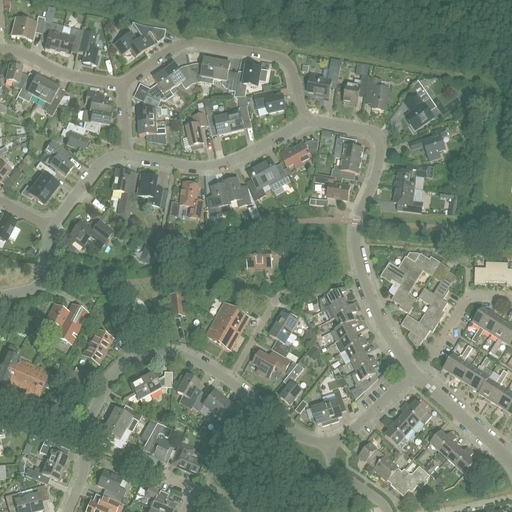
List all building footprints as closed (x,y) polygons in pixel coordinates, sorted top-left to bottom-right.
[(41,36),(44,23),(45,20),(38,18),(36,25),(15,20),(11,37),(32,42),(34,34),(41,36)] [(64,28),(51,25),(50,25),(44,23),(41,36),(41,37),(48,39),(45,51),(57,54),(64,28)] [(157,44),(164,39),(165,31),(131,25),(141,38),(136,42),(130,33),(113,45),(122,57),(130,51),(135,59),(155,46),(147,34),(149,33),(152,37),(154,37),(157,44)] [(83,33),(71,30),(64,28),(57,54),(70,57),(73,45),(80,46),(83,33)] [(83,33),(80,46),(79,51),(85,53),(82,64),(96,68),(100,52),(94,50),(95,46),(94,44),(96,36),(83,33)] [(214,81),(217,62),(204,60),(202,73),(197,72),(197,69),(190,71),(194,85),(201,83),(201,79),(214,81)] [(338,81),(340,69),(341,62),(332,61),(328,82),(321,81),(321,78),(311,76),(308,94),(322,96),(321,98),(328,99),(332,80),(338,81)] [(235,93),(237,79),(228,77),(230,64),(217,62),(214,81),(222,82),(222,84),(226,90),(228,91),(228,92),(235,93)] [(194,85),(190,71),(183,72),(184,75),(182,76),(175,65),(164,73),(175,88),(180,85),(185,91),(194,85)] [(371,67),(357,65),(355,73),(369,75),(371,67)] [(21,90),(24,85),(19,84),(22,70),(9,67),(6,82),(13,84),(11,88),(21,90)] [(265,71),(261,70),(246,67),(244,80),(237,79),(235,93),(234,99),(245,98),(247,87),(258,89),(259,80),(264,80),(266,79),(267,73),(265,71)] [(170,92),(175,88),(164,73),(154,80),(157,86),(150,91),(147,97),(150,99),(160,103),(161,101),(164,103),(173,97),(170,92)] [(366,94),(369,78),(361,76),(360,82),(355,81),(354,86),(347,85),(344,103),(357,106),(359,92),(366,94)] [(39,100),(48,83),(36,77),(30,88),(24,85),(21,90),(17,98),(28,104),(32,97),(39,100)] [(371,80),(368,96),(366,105),(372,106),(372,110),(385,113),(389,91),(380,90),(381,82),(371,80)] [(48,83),(39,100),(45,103),(41,111),(46,114),(45,115),(52,118),(60,103),(53,100),(59,89),(48,83)] [(423,105),(416,96),(416,95),(423,91),(417,83),(403,101),(412,113),(406,117),(415,131),(433,119),(429,113),(435,109),(430,101),(423,105)] [(89,112),(111,116),(108,116),(110,104),(100,103),(101,96),(87,93),(85,106),(90,107),(89,112)] [(266,94),(254,96),(257,110),(267,108),(269,116),(286,112),(283,97),(267,101),(266,94)] [(156,123),(156,117),(162,117),(161,110),(158,108),(160,104),(160,103),(150,99),(147,97),(144,103),(144,112),(138,112),(138,124),(156,123)] [(472,111),(473,108),(471,105),(465,110),(468,114),(472,111)] [(227,117),(231,135),(244,132),(242,122),(247,121),(244,108),(239,110),(240,114),(227,117)] [(109,128),(111,116),(89,112),(89,113),(92,113),(91,119),(89,119),(85,122),(83,130),(84,130),(97,135),(98,126),(109,128)] [(231,135),(227,117),(221,118),(220,114),(207,117),(210,129),(216,128),(219,137),(231,135)] [(185,148),(190,147),(190,148),(204,145),(200,129),(207,128),(204,115),(193,118),(195,126),(186,128),(188,139),(183,141),(185,148)] [(139,137),(144,137),(152,137),(152,144),(166,146),(166,130),(157,131),(156,123),(138,124),(139,137)] [(84,130),(83,130),(69,124),(63,138),(70,140),(67,147),(84,154),(88,142),(81,139),(84,130)] [(433,139),(423,143),(429,163),(441,159),(439,154),(446,152),(441,137),(447,135),(446,129),(432,134),(433,139)] [(363,151),(355,149),(356,142),(352,141),(346,140),(339,139),(338,139),(337,146),(335,159),(342,160),(361,163),(363,151)] [(70,157),(66,154),(52,143),(45,152),(55,160),(49,167),(65,178),(73,167),(66,162),(70,157)] [(318,144),(312,147),(306,150),(302,143),(280,156),(287,169),(300,162),(303,167),(312,161),(316,159),(318,144)] [(0,156),(0,184),(1,185),(10,172),(4,168),(8,163),(4,160),(2,156),(0,156)] [(359,176),(361,163),(342,160),(341,168),(335,167),(334,171),(332,171),(331,178),(336,179),(346,181),(347,174),(359,176)] [(259,167),(269,185),(276,181),(280,189),(291,184),(285,174),(279,177),(270,161),(259,167)] [(36,185),(51,197),(59,186),(49,179),(53,173),(40,163),(36,169),(44,175),(36,185)] [(426,180),(427,168),(411,166),(407,166),(406,173),(398,172),(395,188),(415,191),(416,179),(424,180),(426,180)] [(262,189),(269,185),(259,167),(247,173),(255,187),(249,191),(254,204),(266,197),(262,189)] [(16,170),(7,182),(13,186),(22,175),(16,170)] [(118,216),(128,224),(137,176),(116,172),(112,192),(122,194),(118,216)] [(350,188),(335,185),(336,179),(331,178),(315,175),(313,183),(322,185),(321,190),(326,191),(329,190),(327,199),(347,202),(350,188)] [(157,179),(144,177),(140,176),(136,197),(149,199),(147,206),(163,209),(166,193),(155,191),(157,179)] [(237,181),(224,184),(225,186),(229,204),(238,202),(239,208),(250,206),(247,192),(246,190),(240,192),(237,181)] [(43,207),(51,197),(36,185),(32,191),(27,187),(21,195),(32,201),(33,199),(43,207)] [(180,205),(180,207),(190,209),(189,219),(201,220),(204,203),(197,202),(199,187),(184,185),(180,205)] [(215,202),(208,203),(212,217),(223,215),(231,212),(230,206),(229,204),(225,186),(212,189),(215,202)] [(393,205),(398,205),(397,212),(421,215),(423,204),(413,203),(415,191),(395,188),(393,205)] [(456,197),(440,195),(439,200),(451,201),(450,213),(448,212),(447,216),(454,217),(456,197)] [(180,207),(180,205),(171,204),(169,217),(178,219),(180,207)] [(3,217),(0,223),(0,239),(6,243),(8,238),(14,242),(20,231),(14,228),(16,224),(3,217)] [(71,236),(69,238),(75,243),(77,241),(84,246),(87,243),(99,252),(107,242),(107,241),(113,233),(99,222),(93,231),(89,228),(88,229),(80,223),(70,236),(71,236)] [(263,246),(247,247),(248,270),(271,270),(271,256),(283,255),(283,242),(263,243),(263,246)] [(190,249),(187,245),(179,249),(182,254),(190,249)] [(138,262),(150,266),(155,254),(156,250),(147,247),(145,246),(144,247),(138,262)] [(415,264),(406,278),(416,284),(423,273),(432,278),(441,264),(431,258),(429,261),(420,255),(420,256),(418,255),(409,254),(407,259),(415,264)] [(389,264),(380,278),(390,284),(392,282),(400,287),(401,287),(406,278),(415,264),(407,259),(406,258),(398,270),(389,264)] [(443,302),(443,301),(458,279),(448,273),(450,270),(441,264),(432,278),(441,284),(433,295),(443,302)] [(496,284),(497,264),(486,264),(486,270),(475,269),(474,286),(486,286),(486,283),(496,284)] [(511,287),(511,270),(508,271),(508,265),(497,264),(496,284),(507,284),(507,287),(511,287)] [(408,296),(416,284),(406,278),(401,287),(400,287),(391,301),(400,307),(399,310),(409,316),(417,302),(408,296)] [(325,312),(330,309),(345,302),(341,295),(347,292),(345,288),(320,301),(325,312)] [(433,295),(424,290),(418,299),(430,307),(425,316),(439,325),(445,315),(442,313),(448,304),(443,301),(443,302),(433,295)] [(171,307),(183,307),(182,295),(170,296),(171,307)] [(335,319),(355,309),(353,305),(348,308),(345,302),(330,309),(335,319)] [(216,321),(241,335),(250,319),(225,304),(216,321)] [(56,338),(70,346),(87,314),(73,307),(69,314),(54,307),(47,321),(61,329),(56,338)] [(183,307),(171,307),(172,318),(184,317),(183,307)] [(341,329),(355,322),(352,315),(357,313),(355,309),(335,319),(340,329),(341,329)] [(481,332),(493,313),(490,311),(488,313),(482,309),(472,324),(480,329),(478,331),(481,332)] [(291,335),(298,324),(295,322),(296,320),(293,318),(293,317),(284,312),(276,326),(291,335)] [(491,336),(501,321),(495,317),(496,315),(493,313),(481,332),(478,331),(475,336),(479,339),(484,332),(491,336)] [(433,334),(439,325),(425,316),(419,325),(407,317),(401,327),(411,333),(409,336),(419,350),(430,332),(433,334)] [(231,352),(241,335),(216,321),(206,338),(231,352)] [(499,344),(511,325),(508,323),(507,325),(501,321),(491,336),(498,340),(497,342),(499,344)] [(340,342),(355,335),(351,328),(357,326),(355,322),(341,329),(340,329),(335,331),(340,342)] [(509,348),(511,343),(511,325),(499,344),(497,342),(493,348),(498,351),(502,343),(509,348)] [(291,350),(288,348),(290,344),(292,344),(294,343),(297,338),(291,335),(276,326),(269,337),(280,344),(278,347),(276,346),(275,348),(273,352),(286,359),(288,356),(291,350)] [(97,331),(82,357),(98,366),(113,340),(97,331)] [(303,342),(312,347),(317,342),(312,331),(305,334),(306,336),(303,342)] [(340,355),(346,352),(365,342),(364,339),(358,341),(355,335),(340,342),(335,345),(340,355)] [(351,363),(365,355),(362,349),(367,346),(365,342),(346,352),(351,363)] [(49,374),(14,358),(17,351),(10,347),(0,369),(0,385),(37,401),(49,374)] [(315,361),(321,354),(314,348),(308,355),(315,361)] [(466,361),(469,356),(465,353),(460,360),(453,356),(443,371),(449,375),(448,377),(451,379),(463,359),(466,361)] [(260,354),(253,365),(259,369),(257,374),(268,381),(275,369),(284,374),(290,364),(274,355),(271,361),(260,354)] [(356,373),(376,363),(374,359),(369,362),(365,355),(351,363),(356,373)] [(464,363),(466,361),(463,359),(451,379),(454,381),(455,379),(462,383),(471,367),(464,363)] [(286,375),(289,377),(294,370),(298,366),(293,363),(286,375)] [(377,382),(374,377),(376,376),(372,369),(378,366),(376,363),(356,373),(357,374),(352,377),(361,396),(378,380),(377,382)] [(484,372),(487,367),(483,364),(481,368),(479,367),(477,371),(471,367),(462,383),(468,387),(467,388),(470,390),(482,371),(484,372)] [(66,369),(60,379),(83,392),(89,381),(66,369)] [(280,399),(282,400),(290,407),(296,400),(302,393),(292,385),(300,375),(294,370),(283,384),(289,388),(280,399)] [(483,374),(484,372),(482,371),(470,390),(473,392),(474,390),(480,394),(489,381),(490,379),(483,374)] [(144,385),(150,396),(162,389),(169,389),(172,389),(172,374),(164,374),(164,381),(158,384),(152,374),(144,378),(141,380),(144,385)] [(188,416),(191,411),(198,399),(192,395),(199,384),(186,377),(177,393),(183,397),(178,404),(187,409),(185,414),(188,416)] [(501,386),(504,380),(500,378),(496,385),(489,381),(480,394),(479,396),(485,400),(484,402),(487,403),(499,384),(501,386)] [(141,400),(144,399),(150,396),(144,385),(141,380),(130,386),(134,394),(135,396),(127,400),(124,399),(121,405),(129,409),(133,411),(136,406),(139,402),(141,400)] [(500,388),(501,386),(499,384),(487,403),(490,405),(491,404),(497,407),(507,392),(500,388)] [(212,415),(224,400),(214,392),(206,401),(200,396),(198,399),(191,411),(195,415),(202,407),(212,415)] [(324,406),(330,423),(342,419),(341,414),(346,412),(343,403),(343,404),(342,400),(339,392),(334,394),(335,396),(336,402),(324,406)] [(511,395),(507,392),(497,407),(503,411),(502,413),(505,415),(511,404),(511,395)] [(234,408),(225,400),(224,400),(212,415),(222,423),(217,429),(223,433),(232,422),(226,418),(234,408)] [(308,406),(303,402),(295,412),(300,416),(308,406)] [(432,418),(428,414),(416,403),(411,408),(406,404),(403,408),(420,422),(424,426),(432,418)] [(317,427),(330,423),(324,406),(312,410),(317,427)] [(412,431),(420,422),(403,408),(401,411),(405,415),(400,420),(412,431)] [(142,417),(133,411),(129,409),(126,416),(115,410),(109,421),(125,430),(132,434),(138,423),(139,423),(142,417)] [(405,439),(412,431),(400,420),(395,426),(391,422),(388,425),(405,439)] [(119,441),(125,430),(109,421),(103,432),(113,438),(110,445),(123,451),(126,445),(119,441)] [(142,452),(144,452),(151,455),(150,457),(165,463),(172,448),(154,440),(153,439),(156,434),(158,433),(162,436),(163,437),(168,439),(172,431),(157,425),(142,452)] [(397,448),(405,439),(388,425),(385,428),(390,432),(385,437),(397,448)] [(439,453),(454,437),(451,434),(447,438),(441,433),(430,445),(439,453)] [(447,461),(458,449),(453,444),(457,440),(454,437),(439,453),(447,461)] [(46,464),(63,471),(68,459),(57,455),(60,448),(45,441),(39,454),(49,458),(46,464)] [(180,445),(175,457),(181,460),(177,469),(195,476),(201,463),(190,459),(194,451),(180,445)] [(370,467),(381,454),(370,445),(358,458),(364,463),(365,462),(370,467)] [(456,468),(471,452),(468,449),(464,454),(458,449),(447,461),(456,468)] [(471,452),(456,468),(465,476),(475,464),(470,459),(474,455),(471,452)] [(380,477),(392,464),(381,454),(370,467),(376,472),(375,472),(380,477)] [(58,483),(63,471),(46,464),(43,472),(35,469),(34,472),(29,470),(25,477),(44,485),(47,478),(58,483)] [(402,474),(402,473),(392,464),(380,477),(385,482),(386,481),(391,486),(392,486),(402,474)] [(430,478),(429,477),(419,468),(412,476),(410,476),(404,471),(402,473),(402,474),(392,486),(391,486),(391,487),(403,498),(410,491),(412,493),(417,487),(421,491),(428,483),(427,482),(430,478)] [(104,472),(97,487),(110,492),(107,498),(121,504),(126,491),(119,488),(122,480),(104,472)] [(26,498),(29,511),(43,511),(40,501),(48,499),(44,487),(32,490),(34,496),(26,498)] [(170,496),(165,494),(149,487),(145,498),(154,502),(151,510),(155,511),(172,511),(175,506),(167,503),(170,496)] [(29,511),(26,498),(18,500),(17,494),(5,498),(8,510),(16,508),(16,511),(29,511)] [(101,498),(98,505),(91,502),(86,511),(115,511),(118,505),(101,498)]
